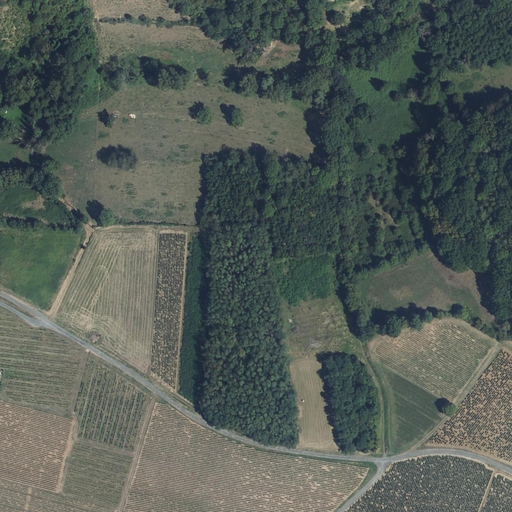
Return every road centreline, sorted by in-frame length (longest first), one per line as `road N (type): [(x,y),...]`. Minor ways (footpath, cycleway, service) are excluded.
road 1 (track): [(384,460),(379,385),(340,281),(337,106),(327,52),(396,0)]
road 2 (unclassified): [(384,460),(247,441),(199,420),(49,323)]
road 3 (track): [(511,344),(454,317),(362,334)]
road 4 (unclassified): [(511,471),(457,452),(384,460)]
road 5 (track): [(119,511),(156,390)]
